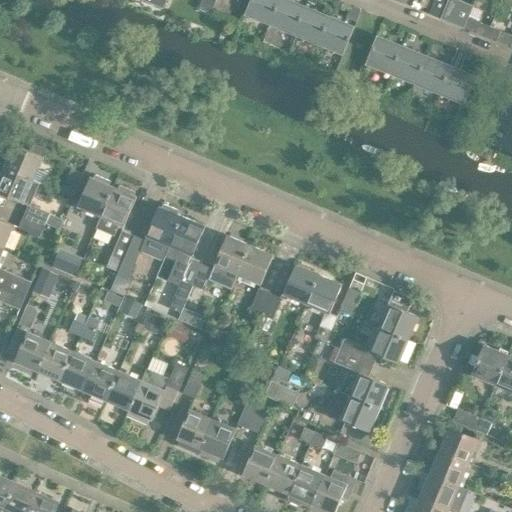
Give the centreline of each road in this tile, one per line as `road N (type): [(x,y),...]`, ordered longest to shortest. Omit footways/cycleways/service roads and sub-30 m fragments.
road 1 (residential): [(465,292),(0,92)]
road 2 (residential): [(215,511),(0,400)]
road 3 (residential): [(369,511),(465,292)]
road 4 (residential): [(511,61),(364,0)]
